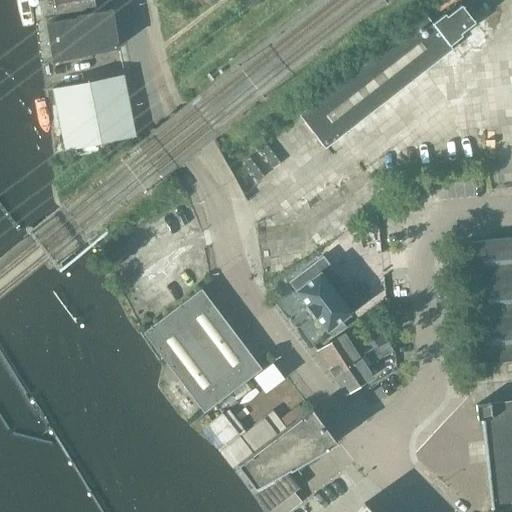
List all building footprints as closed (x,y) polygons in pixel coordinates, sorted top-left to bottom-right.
[(53,0),(55,5),(57,20),(95,12),(93,0),(53,0)] [(432,23),(426,15),(299,115),(325,148),(452,49),(449,45),(462,35),(460,33),(474,22),(461,4),(447,16),(445,13),(432,23)] [(95,12),(57,20),(47,21),(53,61),(118,48),(111,9),(95,12)] [(135,137),(123,75),(53,88),(65,150),(135,137)] [(27,233),(27,234),(29,236),(48,260),(53,267),(55,268),(55,269),(56,269),(57,269),(58,269),(60,267),(61,267),(61,266),(61,265),(61,264),(60,264),(60,263),(33,228),(32,227),(31,227),(30,227),(29,227),(28,227),(27,228),(26,229),(25,230),(26,231),(26,233),(27,233)] [(29,236),(27,234),(24,236),(24,237),(23,238),(24,239),(24,240),(48,269),(48,270),(49,270),(50,270),(50,269),(53,267),(48,260),(29,236)] [(462,243),(475,365),(485,364),(485,363),(511,360),(511,237),(472,242),(462,243)] [(326,331),(340,320),(361,304),(344,281),(342,282),(322,257),(290,282),(296,290),(295,290),(306,305),(305,305),(314,317),(315,316),(326,331)] [(358,281),(350,288),(362,303),(370,297),(358,281)] [(261,369),(202,291),(201,289),(143,332),(204,412),(261,369)] [(340,320),(326,331),(330,336),(346,327),(340,320)] [(317,351),(334,377),(360,359),(344,333),(317,351)] [(372,338),(378,348),(385,343),(380,334),(372,338)] [(385,343),(378,348),(364,355),(369,364),(390,353),(385,343)] [(360,359),(334,377),(345,395),(372,377),(360,359)] [(511,511),(511,401),(490,404),(490,403),(487,404),(476,405),(477,420),(482,419),(492,511),(511,511)] [(312,409),(238,465),(255,487),(289,468),(290,470),(337,442),(312,409)]
